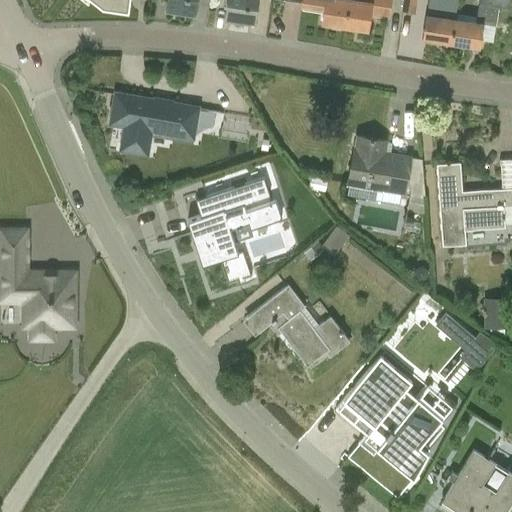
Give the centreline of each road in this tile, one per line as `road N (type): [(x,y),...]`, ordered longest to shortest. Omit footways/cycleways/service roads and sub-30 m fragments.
road 1 (tertiary): [(511,93),(207,41),(20,42)]
road 2 (residential): [(157,314),(20,42)]
road 3 (residential): [(348,511),(259,437),(157,314)]
road 4 (residential): [(7,511),(113,352),(157,314)]
